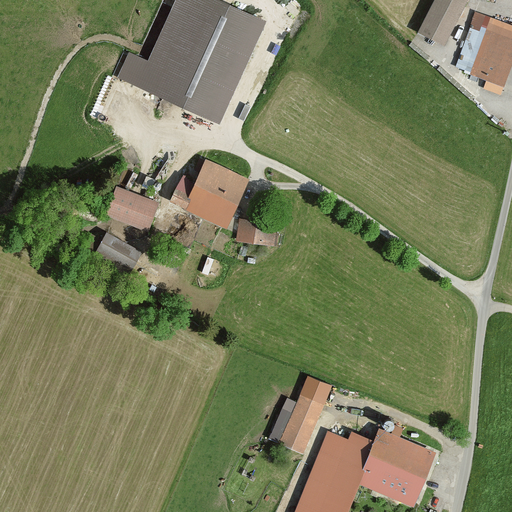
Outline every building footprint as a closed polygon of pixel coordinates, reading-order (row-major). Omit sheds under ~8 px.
[(265,15),(231,0),(173,0),(143,81),(221,112),(265,15)] [(464,0),(431,0),(416,31),(442,44),(464,0)] [(511,52),(511,25),(473,12),(454,66),(501,83),(511,52)] [(249,179),(205,157),(193,180),(182,175),(171,198),(226,225),(249,179)] [(147,229),(158,201),(116,184),(105,212),(147,229)] [(279,219),(238,218),(237,241),(278,243),(279,219)] [(140,251),(105,233),(93,254),(128,272),(140,251)] [(324,402),(300,392),(279,441),(303,451),(324,402)] [(414,504),(436,450),(379,427),(375,437),(357,481),(414,504)] [(344,511),(357,481),(375,437),(351,428),(348,436),(327,428),(293,511),(344,511)]
